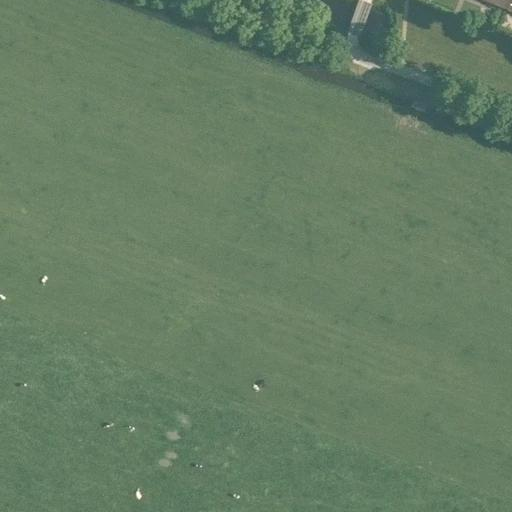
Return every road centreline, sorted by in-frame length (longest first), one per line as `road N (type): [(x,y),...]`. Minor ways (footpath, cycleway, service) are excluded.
road 1 (track): [(511,114),(353,58),(366,0)]
road 2 (track): [(353,58),(208,0)]
